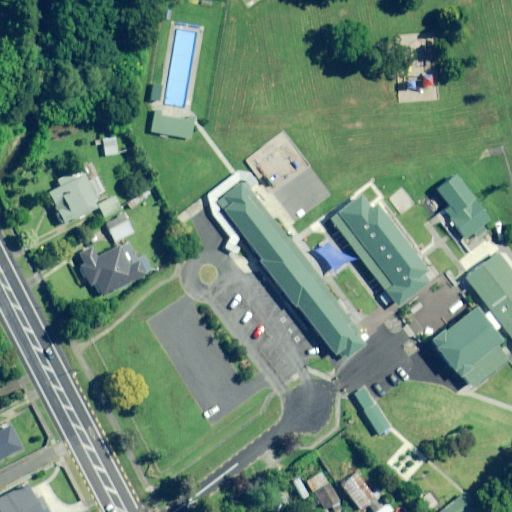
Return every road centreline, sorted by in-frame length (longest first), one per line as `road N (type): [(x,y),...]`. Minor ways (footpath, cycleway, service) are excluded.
road 1 (primary): [(0,264),(127,511)]
road 2 (unclassified): [(308,406),(172,511)]
